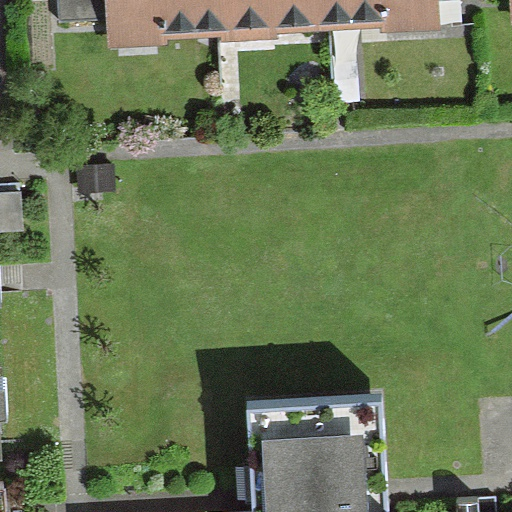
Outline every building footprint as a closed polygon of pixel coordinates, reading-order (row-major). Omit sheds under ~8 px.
[(107,13),(106,0),(56,0),(57,14),(107,13)] [(446,0),(117,0),(119,46),(448,35),(446,0)] [(12,240),(0,240),(0,456),(17,456),(12,240)] [(409,511),(405,400),(255,406),(259,510),(209,511),(409,511)] [(24,511),(24,489),(0,490),(0,511),(24,511)]
